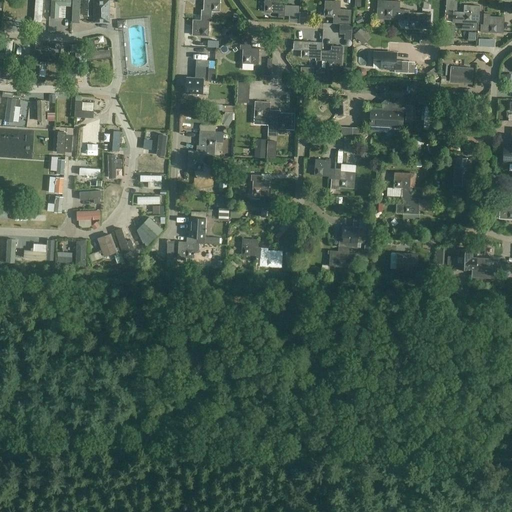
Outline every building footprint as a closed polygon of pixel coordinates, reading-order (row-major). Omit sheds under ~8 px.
[(13,20),(15,0),(9,0),(7,20),(13,20)] [(104,0),(94,0),(94,7),(94,22),(105,22),(105,7),(104,7),(104,0)] [(204,0),(204,10),(202,10),(201,21),(194,20),(193,35),(208,36),(209,22),(212,22),(212,11),(220,11),(220,0),(204,0)] [(265,0),(265,12),(279,13),(279,15),(285,15),(285,5),(280,5),(280,0),(265,0)] [(409,28),(424,28),(430,29),(431,13),(410,12),(410,10),(400,9),(400,2),(378,0),(377,8),(385,9),(384,16),(399,17),(399,19),(409,20),(409,28)] [(45,25),(46,2),(38,1),(37,25),(45,25)] [(325,16),(334,17),(334,23),(351,24),(351,10),(340,9),(341,2),(326,1),(325,16)] [(478,30),(478,21),(479,21),(480,6),(465,5),(464,29),(478,30)] [(490,14),(484,14),(484,24),(489,24),(489,32),(503,33),(504,17),(490,17),(490,14)] [(303,17),(303,27),(311,27),(311,17),(303,17)] [(117,21),(118,29),(125,28),(126,27),(126,20),(117,21)] [(62,36),(61,21),(53,21),(54,37),(62,36)] [(445,25),(445,35),(445,43),(453,43),(454,36),(455,25),(445,25)] [(354,34),(363,44),(369,39),(365,34),(367,32),(362,27),(354,34)] [(243,63),(258,64),(259,49),(252,48),(252,43),(243,43),(243,38),(236,37),(236,43),(242,44),(241,48),(244,48),(243,63)] [(316,60),(322,61),(322,50),(317,50),(318,43),(318,42),(303,42),(303,41),(303,42),(295,41),(294,49),(302,50),(302,56),(302,57),(316,58),(316,60)] [(333,46),(332,53),(328,53),(328,50),(322,50),(322,61),(327,61),(327,68),(326,68),(341,69),(342,54),(343,54),(343,47),(333,46)] [(395,71),(401,71),(414,72),(414,64),(408,64),(408,61),(396,61),(397,53),(383,53),(383,49),(370,49),(370,60),(382,60),(381,68),(395,68),(395,71)] [(102,51),(102,60),(112,60),(112,51),(102,51)] [(38,52),(37,63),(57,63),(57,52),(38,52)] [(187,93),(202,93),(203,79),(206,79),(206,66),(209,67),(209,60),(196,60),(195,78),(188,78),(187,93)] [(451,66),(450,82),(472,83),(473,68),(451,66)] [(43,82),(40,70),(28,72),(31,84),(43,82)] [(271,72),(263,71),(262,81),(270,81),(271,72)] [(132,88),(139,89),(140,79),(132,78),(132,88)] [(349,115),(349,98),(337,98),(338,115),(349,115)] [(10,126),(18,126),(19,100),(10,100),(10,126)] [(41,127),(50,126),(49,102),(41,102),(41,127)] [(170,113),(169,102),(159,102),(160,114),(170,113)] [(269,120),(272,120),(272,126),(280,126),(280,128),(294,129),(295,114),(281,113),(281,110),(270,110),(270,102),(256,102),(255,117),(269,118),(269,120)] [(25,125),(33,125),(34,104),(26,104),(25,125)] [(403,126),(404,111),(371,109),(370,124),(403,126)] [(124,120),(130,128),(137,123),(131,115),(124,120)] [(357,136),(358,127),(342,127),(341,136),(357,136)] [(188,170),(195,171),(195,172),(195,173),(195,174),(196,175),(196,176),(197,177),(198,178),(199,178),(200,179),(201,179),(202,180),(204,180),(205,179),(206,179),(207,179),(208,178),(209,177),(210,177),(210,176),(211,175),(211,174),(212,173),(212,171),(212,170),(212,169),(211,168),(211,167),(210,166),(209,165),(208,164),(207,164),(206,163),(205,163),(204,163),(204,157),(207,157),(208,146),(215,147),(216,132),(201,131),(200,145),(197,145),(197,151),(190,151),(189,156),(188,170)] [(66,136),(66,132),(58,132),(57,152),(65,153),(65,150),(71,150),(72,136),(66,136)] [(511,144),(511,148),(504,148),(503,162),(511,162),(511,144)] [(456,184),(471,186),(472,170),(467,169),(468,157),(458,156),(456,184)] [(329,178),(331,179),(331,188),(339,189),(340,187),(354,188),(355,173),(341,172),(342,169),(331,168),(331,161),(317,159),(315,175),(329,176),(329,178)] [(157,176),(166,177),(166,162),(158,162),(157,176)] [(83,173),(84,183),(105,182),(104,172),(83,173)] [(405,199),(404,202),(396,202),(396,212),(419,214),(420,199),(412,198),(413,188),(410,187),(411,173),(396,173),(395,187),(402,188),(402,199),(405,199)] [(254,180),(253,194),(269,195),(270,181),(262,180),(262,175),(252,174),(252,180),(254,180)] [(144,180),(145,189),(165,188),(165,179),(144,180)] [(55,200),(67,199),(66,182),(54,183),(55,200)] [(98,208),(106,208),(105,196),(86,197),(87,204),(90,204),(90,212),(98,211),(98,208)] [(511,218),(511,198),(509,199),(509,204),(501,203),(500,218),(511,218)] [(142,212),(165,211),(164,201),(141,202),(142,212)] [(65,214),(65,204),(55,205),(55,214),(65,214)] [(424,205),(423,214),(437,214),(437,205),(424,205)] [(81,217),(81,225),(105,225),(105,216),(81,217)] [(162,229),(149,216),(139,226),(152,239),(162,229)] [(188,231),(187,238),(205,238),(206,218),(191,217),(190,231),(188,231)] [(340,241),(339,247),(350,248),(350,242),(358,243),(359,228),(344,227),(343,241),(340,241)] [(126,233),(119,236),(127,254),(134,251),(126,233)] [(227,238),(206,237),(206,244),(220,244),(219,256),(227,256),(227,238)] [(205,244),(205,238),(187,238),(187,242),(180,242),(179,257),(194,257),(194,254),(196,254),(196,252),(200,252),(200,243),(205,244)] [(110,267),(124,263),(118,239),(103,242),(110,267)] [(257,258),(262,258),(263,248),(258,248),(258,240),(244,239),(243,255),(257,255),(257,258)] [(349,253),(350,248),(339,247),(339,252),(331,251),(330,266),(345,267),(346,261),(353,261),(354,256),(362,257),(362,254),(349,253)] [(269,248),(263,248),(262,258),(268,258),(267,266),(282,267),(283,251),(269,251),(269,248)] [(458,250),(458,256),(448,255),(447,263),(458,264),(458,265),(472,266),(472,268),(477,269),(478,258),(473,258),(473,251),(458,250)] [(418,255),(413,254),(398,254),(397,269),(411,270),(411,272),(417,272),(418,255)] [(212,258),(211,266),(220,266),(220,258),(212,258)] [(484,259),(478,258),(477,269),(482,269),(482,277),(497,277),(498,262),(483,261),(484,259)] [(96,262),(98,269),(106,267),(104,260),(96,262)]
